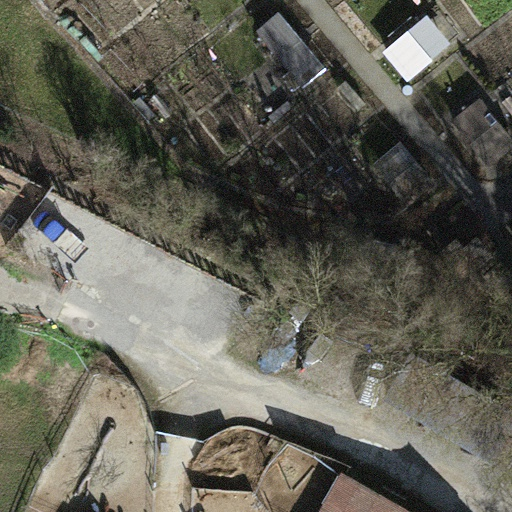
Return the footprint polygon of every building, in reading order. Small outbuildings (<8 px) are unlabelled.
[(82,0),(122,34),(150,0),(82,0)] [(281,15),(261,36),(315,85),(334,64),(281,15)] [(462,121),(495,163),(511,149),(511,142),(482,105),(462,121)] [(416,203),(438,181),(411,154),(389,175),(416,203)] [(0,234),(19,245),(50,187),(0,160),(0,234)] [(400,511),(336,474),(314,511),(400,511)]
